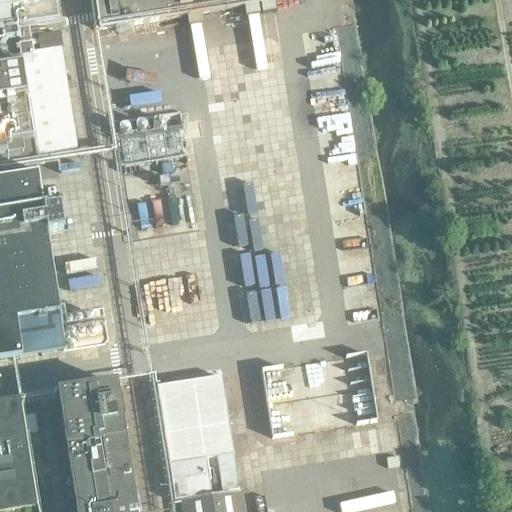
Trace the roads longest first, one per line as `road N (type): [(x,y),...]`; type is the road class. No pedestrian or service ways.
road 1 (unknown): [(199,123),(238,357),(299,341),(323,324),(338,270),(327,164),(309,101),(277,84),(215,95),(200,108)]
road 2 (unknown): [(34,377),(57,511)]
